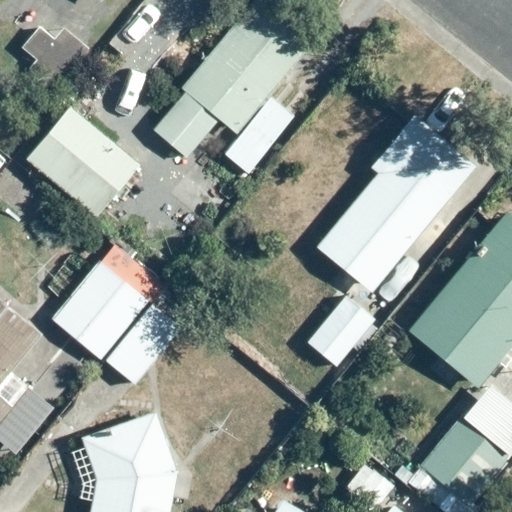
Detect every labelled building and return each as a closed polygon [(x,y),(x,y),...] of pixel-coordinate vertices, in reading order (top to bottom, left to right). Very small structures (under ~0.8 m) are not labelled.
[(183,155),(186,158),(187,157),(200,139),(245,174),(291,115),(265,95),(309,39),(259,0),(250,0),(149,129),(183,155)] [(136,166),(65,106),(23,156),(94,216),(136,166)] [(471,166),(410,116),(369,167),(374,172),(313,247),(369,292),(471,166)] [(511,214),(503,207),(404,329),(473,386),(495,360),(511,374),(511,214)] [(193,307),(110,242),(49,319),(132,384),(193,307)] [(373,315),(341,291),(302,341),(334,366),(373,315)] [(36,332),(0,303),(0,441),(18,455),(56,407),(7,369),(36,332)] [(457,511),(511,449),(511,398),(508,403),(486,384),(403,480),(439,511),(457,511)] [(167,511),(174,470),(154,411),(60,442),(70,499),(87,501),(85,511),(167,511)] [(392,484),(361,459),(338,486),(369,511),(392,484)] [(413,511),(395,496),(381,511),(413,511)] [(302,511),(277,497),(268,511),(302,511)]
